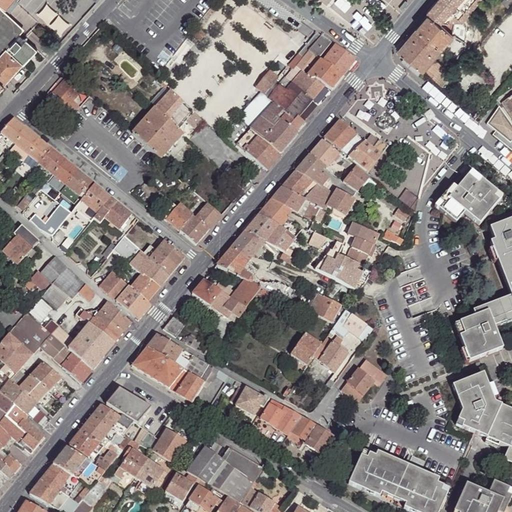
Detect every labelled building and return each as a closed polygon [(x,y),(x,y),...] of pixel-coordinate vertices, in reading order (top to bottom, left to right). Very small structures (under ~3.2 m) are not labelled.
[(0,0),(0,2),(11,12),(17,4),(13,1),(13,0),(0,0)] [(438,0),(428,12),(430,13),(441,23),(463,23),(466,19),(473,10),(480,0),(438,0)] [(0,16),(20,35),(21,34),(25,29),(0,6),(0,16)] [(417,28),(441,50),(455,61),(467,46),(466,44),(468,22),(472,24),(479,15),(473,10),(466,19),(463,23),(441,23),(430,13),(417,28)] [(0,90),(5,85),(4,84),(23,64),(24,65),(37,52),(36,51),(37,50),(33,46),(32,47),(28,43),(29,42),(25,39),(24,40),(20,37),(21,36),(20,35),(0,16),(0,90)] [(200,41),(205,35),(198,28),(192,35),(200,41)] [(398,51),(423,71),(435,58),(441,50),(417,28),(398,51)] [(308,52),(320,37),(315,33),(297,54),(302,59),(308,52)] [(318,60),(331,44),(321,36),(320,37),(308,52),(318,60)] [(350,69),(357,61),(349,55),(349,56),(335,46),(323,62),(343,77),(350,69)] [(318,60),(308,52),(302,59),(301,60),(302,60),(296,67),(305,75),(317,61),(318,60)] [(301,60),(302,59),(297,54),(287,66),(292,70),(293,71),(296,67),(302,60),(301,60)] [(435,58),(423,71),(442,86),(449,77),(452,72),(435,58)] [(460,65),(452,72),(449,77),(453,80),(457,75),(466,63),(463,60),(460,65)] [(319,62),(317,61),(305,75),(307,77),(319,62)] [(322,62),(320,62),(319,62),(307,77),(307,78),(311,81),(314,80),(316,81),(324,87),(332,92),(342,78),(343,77),(323,62),(322,62)] [(312,102),(324,87),(316,81),(314,80),(311,81),(307,78),(307,77),(305,75),(296,67),(293,71),(292,70),(286,79),(303,94),(312,102)] [(278,79),(277,78),(270,72),(255,89),(262,94),(264,96),(268,101),(274,93),(270,89),(274,84),(278,79)] [(72,101),(82,90),(68,78),(54,94),(60,100),(56,105),(71,118),(79,108),(72,101)] [(286,79),(285,78),(279,85),(280,86),(278,88),(274,93),(268,101),(273,105),(283,112),(285,114),(294,121),(297,117),(298,118),(312,102),(303,94),(286,79)] [(171,91),(162,83),(161,85),(166,90),(169,93),(170,92),(171,91)] [(169,93),(166,90),(151,108),(154,110),(155,109),(169,93)] [(183,136),(178,131),(187,121),(195,129),(202,121),(194,114),(170,92),(169,93),(155,109),(154,110),(132,135),(160,161),(183,136)] [(264,96),(262,94),(240,118),(251,129),(267,111),(273,105),(268,101),(264,96)] [(511,96),(501,104),(511,120),(511,96)] [(283,112),(273,105),(267,111),(251,129),(250,131),(262,142),(280,156),(298,135),(296,134),(290,129),(287,127),(280,121),(285,114),(283,112)] [(495,132),(492,136),(501,144),(511,151),(511,125),(499,107),(487,125),(495,132)] [(294,121),(285,114),(280,121),(287,127),(290,129),(296,134),(302,127),(301,127),(304,123),(298,118),(297,117),(294,121)] [(26,130),(13,120),(1,134),(13,144),(26,130)] [(323,139),(344,155),(342,157),(346,160),(348,159),(364,144),(365,142),(338,121),(325,137),(323,139)] [(38,140),(26,130),(13,144),(15,145),(26,155),(38,140)] [(266,172),(280,156),(262,142),(250,131),(242,140),(250,147),(245,153),(262,168),(266,172)] [(348,159),(367,174),(381,156),(388,147),(371,135),(365,142),(364,144),(348,159)] [(51,150),(38,140),(26,155),(28,156),(39,165),(51,150)] [(245,153),(250,147),(242,140),(236,145),(245,153)] [(339,155),(322,141),(309,155),(325,168),(325,169),(326,170),(329,167),(339,155)] [(15,145),(10,152),(23,162),(28,156),(26,155),(15,145)] [(64,162),(51,150),(39,165),(53,176),(64,162)] [(309,156),(305,161),(321,173),(325,169),(325,168),(309,155),(309,156)] [(366,176),(367,174),(348,159),(346,160),(347,160),(356,167),(366,176)] [(342,166),(349,173),(356,167),(347,160),(342,166)] [(321,173),(305,161),(295,173),(312,183),(317,185),(321,188),(322,188),(329,179),(321,173)] [(91,183),(64,162),(53,176),(54,178),(49,184),(74,204),(79,198),(91,183)] [(366,176),(356,167),(343,183),(357,193),(370,178),(366,176)] [(172,180),(177,175),(169,169),(165,174),(172,180)] [(238,171),(230,180),(243,191),(248,185),(251,182),(245,177),(244,179),(240,176),(242,174),(238,171)] [(312,183),(295,173),(281,188),(300,197),(304,193),(306,190),(306,189),(312,183)] [(501,199),(471,174),(467,178),(498,203),(501,199)] [(498,203),(467,178),(457,191),(452,187),(434,207),(455,224),(458,221),(458,217),(453,213),(457,208),(464,214),(479,226),(498,203)] [(46,185),(46,184),(42,181),(32,193),(36,196),(39,193),(46,185)] [(310,193),(317,185),(312,183),(306,189),(310,193)] [(49,187),(46,185),(39,193),(42,196),(49,187)] [(94,219),(110,199),(94,185),(77,206),(74,210),(91,223),(94,219)] [(334,195),(322,188),(321,188),(317,185),(310,193),(307,196),(304,200),(305,200),(305,201),(320,208),(325,210),(326,208),(334,195)] [(300,197),(281,188),(271,201),(291,212),(296,214),(305,201),(305,200),(304,200),(300,197)] [(191,196),(194,193),(193,192),(189,189),(181,197),(186,202),(191,196)] [(418,199),(406,189),(402,195),(397,200),(410,210),(418,199)] [(337,190),(334,195),(326,208),(332,210),(345,217),(355,200),(337,190)] [(23,212),(33,200),(27,195),(17,207),(23,212)] [(131,226),(136,220),(110,199),(94,219),(100,224),(104,220),(126,237),(133,228),(131,226)] [(288,217),(291,212),(271,201),(267,206),(288,217)] [(303,217),(312,222),(316,216),(320,208),(305,201),(296,214),(303,217)] [(71,214),(60,205),(45,224),(35,215),(29,222),(39,231),(50,236),(52,238),(71,214)] [(215,224),(221,217),(208,205),(195,219),(180,206),(177,209),(173,206),(163,218),(167,222),(195,247),(203,238),(209,231),(215,224)] [(288,217),(267,206),(257,217),(282,229),(287,220),(288,217)] [(325,210),(320,208),(316,216),(322,219),(325,211),(325,210)] [(458,217),(458,221),(464,214),(457,208),(453,213),(458,217)] [(343,220),(345,217),(332,210),(330,213),(343,220)] [(394,216),(403,222),(407,215),(398,210),(394,216)] [(319,225),(322,219),(316,216),(312,222),(319,225)] [(282,229),(257,217),(244,234),(265,243),(268,245),(282,229)] [(287,220),(282,229),(268,245),(276,249),(284,254),(287,250),(293,242),(292,241),(302,230),(297,226),(293,223),(287,220)] [(511,221),(490,230),(495,242),(499,255),(502,256),(503,260),(497,262),(498,263),(511,298),(473,312),(475,318),(459,324),(464,336),(460,338),(464,350),(469,363),(495,353),(494,348),(496,347),(498,342),(493,328),(511,320),(511,221)] [(347,260),(363,267),(367,257),(372,247),(373,247),(378,236),(353,224),(347,236),(355,240),(347,260)] [(32,250),(39,242),(21,226),(18,231),(13,236),(16,238),(2,253),(17,267),(27,256),(32,251),(32,250)] [(395,235),(387,231),(384,239),(391,242),(399,246),(403,242),(394,237),(395,235)] [(315,233),(309,244),(319,249),(328,239),(315,233)] [(265,243),(244,234),(233,247),(252,258),(265,243)] [(139,250),(125,238),(113,252),(127,264),(139,250)] [(499,255),(495,242),(491,244),(493,250),(489,252),(493,264),(498,263),(497,262),(503,260),(502,256),(499,255)] [(185,259),(164,243),(157,252),(150,246),(143,254),(153,262),(170,276),(185,259)] [(343,247),(337,244),(332,253),(330,252),(314,270),(358,292),(371,273),(364,269),(338,257),(343,247)] [(233,247),(230,250),(251,260),(252,258),(233,247)] [(372,247),(367,257),(371,259),(376,248),(373,247),(372,247)] [(143,254),(139,250),(127,264),(134,269),(133,269),(141,277),(143,275),(159,289),(170,276),(153,262),(143,254)] [(230,250),(228,252),(247,264),(251,260),(230,250)] [(284,254),(290,258),(293,252),(287,250),(284,254)] [(36,254),(32,251),(27,256),(31,260),(36,254)] [(216,267),(245,281),(251,271),(245,267),(247,264),(228,252),(216,267)] [(280,259),(292,266),(294,260),(290,258),(284,254),(283,254),(280,259)] [(67,269),(56,258),(41,274),(38,272),(29,281),(35,286),(42,293),(50,284),(52,285),(67,269)] [(253,281),(254,280),(256,281),(256,277),(253,272),(250,267),(247,264),(245,267),(251,271),(245,281),(249,283),(251,280),(253,281)] [(85,286),(85,285),(83,287),(77,281),(77,278),(67,269),(52,285),(68,298),(72,301),(78,294),(85,286)] [(105,277),(108,278),(99,288),(138,322),(151,307),(147,303),(131,289),(110,271),(105,277)] [(159,289),(143,275),(141,277),(131,289),(147,303),(159,289)] [(251,280),(249,283),(261,288),(270,292),(272,293),(289,302),(292,294),(293,292),(279,285),(264,285),(256,281),(254,280),(253,281),(251,280)] [(32,290),(35,286),(29,281),(25,286),(31,291),(32,290)] [(216,289),(204,281),(192,294),(228,318),(231,314),(238,320),(242,315),(244,311),(245,310),(230,299),(216,289)] [(245,281),(235,294),(230,299),(245,310),(257,294),(261,288),(249,283),(245,281)] [(220,283),(216,289),(230,299),(235,294),(220,283)] [(68,298),(52,285),(42,297),(57,311),(68,298)] [(38,296),(42,293),(35,286),(32,290),(38,296)] [(93,292),(85,286),(78,294),(89,303),(94,298),(94,297),(94,296),(94,295),(93,292)] [(267,297),(270,292),(261,288),(257,294),(267,299),(267,297)] [(304,310),(309,312),(318,294),(313,291),(304,310)] [(287,306),(289,302),(272,293),(270,297),(287,306)] [(297,297),(292,294),(289,302),(299,307),(301,301),(296,299),(297,297)] [(341,306),(318,294),(309,312),(331,324),(341,306)] [(131,324),(108,304),(100,313),(109,318),(107,321),(123,332),(131,324)] [(86,314),(81,310),(75,316),(85,324),(76,334),(79,337),(75,343),(58,328),(51,336),(68,351),(92,372),(105,356),(113,346),(114,345),(114,344),(118,338),(86,314)] [(100,313),(98,310),(96,313),(95,312),(86,314),(118,338),(123,332),(107,321),(109,318),(100,313)] [(373,330),(346,311),(335,326),(332,329),(336,332),(344,338),(349,332),(364,343),(373,330)] [(44,329),(26,314),(8,336),(9,336),(32,356),(33,357),(40,349),(39,348),(51,336),(44,329)] [(184,327),(173,318),(163,330),(176,339),(184,327)] [(51,336),(58,328),(51,321),(44,329),(51,336)] [(319,344),(304,335),(290,356),(307,367),(313,358),(321,346),(319,344)] [(32,356),(9,336),(0,345),(0,392),(10,381),(15,376),(13,374),(18,368),(20,370),(32,356)] [(68,351),(51,336),(39,348),(40,349),(62,368),(81,385),(92,372),(68,351)] [(146,349),(189,374),(201,382),(209,366),(183,351),(157,336),(146,349)] [(188,337),(187,340),(184,344),(196,351),(200,344),(188,337)] [(336,337),(332,343),(339,348),(341,345),(343,342),(336,337)] [(332,343),(326,338),(323,343),(321,346),(313,358),(335,375),(349,355),(339,348),(332,343)] [(113,346),(105,356),(107,358),(115,348),(113,346)] [(207,348),(203,355),(212,359),(216,352),(207,348)] [(131,368),(176,394),(189,374),(146,349),(131,368)] [(465,364),(469,363),(464,350),(460,352),(465,364)] [(373,380),(380,385),(386,377),(366,361),(358,370),(342,391),(358,404),(374,384),(372,382),(373,380)] [(62,379),(43,364),(31,377),(49,392),(62,379)] [(201,382),(205,384),(206,381),(211,372),(213,368),(209,366),(201,382)] [(15,376),(10,381),(38,404),(49,392),(31,377),(30,377),(21,387),(18,384),(25,377),(19,371),(15,376)] [(228,377),(219,371),(216,376),(225,382),(228,377)] [(211,372),(206,381),(210,383),(215,375),(211,372)] [(201,382),(189,374),(176,394),(192,403),(205,384),(201,382)] [(452,387),(462,412),(458,421),(463,424),(462,428),(474,434),(485,409),(483,404),(492,401),(487,388),(482,376),(452,387)] [(334,383),(330,380),(326,386),(330,389),(334,383)] [(38,404),(10,381),(0,392),(0,395),(14,406),(27,417),(27,416),(32,420),(40,410),(36,407),(38,404)] [(297,386),(295,385),(291,391),(288,395),(290,397),(297,386)] [(491,386),(487,388),(492,401),(496,399),(491,386)] [(246,387),(245,389),(263,398),(264,397),(246,387)] [(263,398),(245,389),(244,392),(240,389),(238,388),(230,401),(236,405),(235,407),(253,417),(259,406),(263,409),(269,400),(264,397),(263,398)] [(151,409),(119,390),(106,406),(137,425),(151,409)] [(0,411),(6,417),(14,406),(0,395),(0,411)] [(260,420),(288,437),(289,436),(302,418),(271,401),(269,405),(260,420)] [(486,439),(500,408),(494,405),(492,401),(483,404),(485,409),(474,434),(486,439)] [(120,418),(101,405),(91,417),(112,429),(123,436),(132,424),(121,417),(120,418)] [(27,417),(14,406),(6,417),(18,427),(22,421),(23,422),(27,417)] [(499,445),(509,449),(503,462),(511,465),(511,413),(500,408),(486,439),(484,443),(497,449),(499,445)] [(0,423),(0,445),(3,448),(10,438),(24,450),(24,451),(30,456),(39,444),(18,427),(6,417),(0,423)] [(112,429),(91,417),(85,425),(112,441),(117,435),(110,431),(112,429)] [(301,440),(306,443),(305,445),(321,456),(333,437),(317,427),(302,418),(289,436),(300,443),(301,440)] [(23,422),(22,421),(18,427),(39,444),(44,439),(23,422)] [(125,449),(120,446),(119,448),(111,443),(112,441),(85,425),(79,433),(99,444),(107,449),(110,451),(118,457),(119,457),(123,452),(125,449)] [(149,433),(142,429),(137,437),(143,441),(149,433)] [(167,429),(166,431),(186,444),(187,442),(180,437),(182,435),(175,431),(174,433),(167,429)] [(152,453),(172,465),(186,444),(166,431),(159,441),(152,453)] [(69,446),(88,459),(96,449),(103,454),(107,449),(99,444),(79,433),(69,446)] [(155,437),(149,433),(143,441),(140,446),(152,453),(159,441),(154,438),(155,437)] [(121,440),(122,438),(117,435),(112,441),(111,443),(119,448),(120,446),(123,441),(121,440)] [(140,446),(143,441),(137,437),(135,436),(133,438),(131,437),(129,439),(131,441),(140,446)] [(287,438),(298,446),(300,443),(289,436),(288,437),(287,438)] [(129,439),(127,438),(123,441),(120,446),(125,449),(127,447),(128,445),(131,441),(129,439)] [(140,446),(131,441),(128,445),(137,451),(140,446)] [(321,456),(305,445),(303,448),(319,458),(321,456)] [(228,497),(239,504),(250,489),(263,470),(230,450),(222,461),(204,448),(186,473),(201,482),(205,483),(213,488),(228,497)] [(94,466),(67,449),(52,466),(73,478),(78,480),(81,483),(87,487),(91,491),(98,481),(101,477),(104,473),(105,473),(94,466)] [(94,466),(105,473),(109,467),(118,457),(110,451),(103,460),(100,458),(94,466)] [(147,461),(131,451),(114,476),(122,481),(127,474),(135,479),(147,461)] [(153,453),(148,462),(152,465),(158,457),(153,453)] [(350,482),(419,511),(438,511),(448,491),(436,486),(435,488),(431,486),(430,483),(423,480),(425,476),(389,460),(387,464),(380,462),(378,463),(374,461),(375,459),(363,453),(350,482)] [(380,462),(387,464),(389,460),(377,455),(375,459),(374,461),(378,463),(380,462)] [(0,461),(3,464),(15,475),(22,466),(10,456),(8,458),(6,460),(3,458),(0,461)] [(0,461),(0,460),(0,472),(11,481),(15,475),(3,464),(0,461)] [(164,473),(152,465),(148,462),(147,461),(135,479),(142,484),(137,491),(147,497),(152,490),(164,473)] [(41,481),(60,492),(63,487),(67,490),(72,494),(81,483),(78,480),(73,478),(52,466),(41,481)] [(167,475),(164,473),(152,490),(155,492),(167,475)] [(184,481),(175,475),(165,493),(183,503),(193,486),(184,481)] [(184,481),(193,486),(196,480),(188,475),(184,481)] [(431,486),(435,488),(436,486),(435,486),(437,482),(425,476),(423,480),(430,483),(431,486)] [(60,492),(41,481),(36,487),(29,495),(59,511),(68,500),(69,498),(64,494),(60,492)] [(82,501),(90,508),(91,507),(106,488),(98,481),(91,491),(82,501)] [(407,511),(419,511),(350,482),(349,486),(407,511)] [(454,511),(504,511),(511,494),(511,492),(493,484),(488,496),(466,486),(454,511)] [(210,511),(215,505),(220,509),(228,497),(213,488),(210,494),(201,488),(198,486),(188,501),(190,502),(195,506),(191,511),(190,511),(210,511)] [(91,491),(87,487),(73,504),(77,507),(82,501),(91,491)] [(280,511),(282,509),(250,489),(239,504),(243,506),(253,511),(280,511)] [(238,511),(243,506),(239,504),(228,497),(220,509),(217,511),(238,511)] [(73,504),(68,500),(59,511),(60,511),(73,511),(77,507),(73,504)] [(91,507),(90,508),(82,501),(77,507),(73,511),(89,511),(93,508),(91,507)] [(43,511),(26,502),(19,511),(43,511)] [(191,511),(195,506),(190,502),(186,507),(191,511)]
